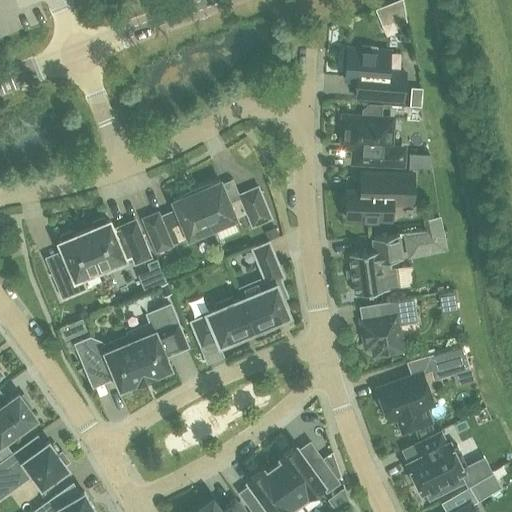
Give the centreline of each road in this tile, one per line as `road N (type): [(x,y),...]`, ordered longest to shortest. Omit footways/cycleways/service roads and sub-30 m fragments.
road 1 (residential): [(324,341),(174,404),(104,451)]
road 2 (residential): [(131,500),(231,448),(330,372)]
road 3 (residential): [(324,341),(307,165),(290,117)]
road 4 (residential): [(290,117),(244,109),(121,170)]
road 5 (residential): [(0,301),(104,451)]
road 6 (tertiary): [(81,57),(227,0)]
road 7 (residential): [(384,511),(330,372)]
road 8 (residential): [(121,170),(0,201)]
